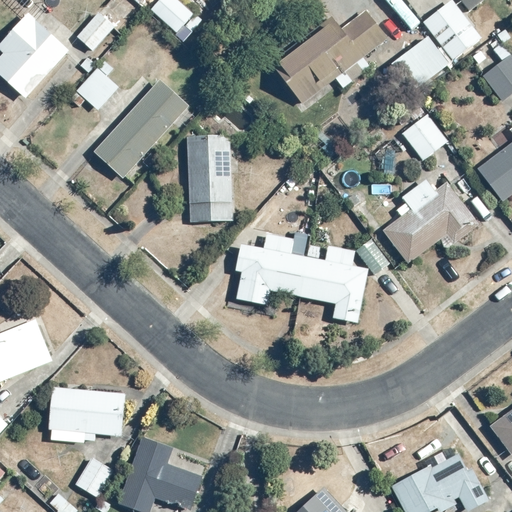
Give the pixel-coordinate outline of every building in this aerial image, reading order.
[(202,24),(176,0),(160,0),(151,10),(185,42),(202,24)] [(420,23),(401,0),(385,0),(411,31),(420,23)] [(432,34),(453,62),(482,40),(451,0),(423,21),(432,34)] [(485,0),(461,0),(470,12),(486,1),(485,0)] [(271,61),(301,101),(386,37),(366,11),(342,28),(332,15),(271,61)] [(0,50),(3,53),(0,56),(0,74),(26,98),(69,50),(29,13),(0,44),(0,50)] [(115,28),(97,13),(76,37),(94,52),(115,28)] [(453,62),(432,34),(386,68),(407,96),(453,62)] [(511,95),(511,56),(484,77),(503,103),(511,95)] [(111,70),(103,63),(77,92),(99,112),(119,89),(105,77),(111,70)] [(160,80),(94,152),(122,178),(188,106),(160,80)] [(448,144),(427,115),(402,133),(423,162),(448,144)] [(231,135),(186,136),(190,222),(234,220),(231,135)] [(511,142),(477,168),(502,202),(511,194),(511,142)] [(410,209),(382,230),(408,263),(447,234),(453,243),(479,224),(447,182),(435,191),(426,179),(401,197),(410,209)] [(263,247),(241,243),(235,270),(242,272),(236,298),(266,304),(269,289),(337,303),(334,317),(357,322),(368,269),(352,266),(355,251),(329,246),(326,260),(291,253),(295,238),(267,232),(263,247)] [(36,319),(0,333),(0,382),(53,362),(36,319)] [(126,393),(52,386),(48,429),(122,436),(126,393)] [(511,409),(490,426),(511,454),(511,409)] [(0,435),(9,426),(0,418),(0,435)] [(173,448),(143,437),(119,503),(144,511),(149,511),(155,498),(191,510),(203,476),(168,463),(173,448)] [(459,453),(394,486),(407,511),(427,511),(460,496),(468,511),(489,501),(473,468),(468,470),(459,453)] [(114,472),(90,458),(75,485),(98,499),(114,472)] [(347,511),(324,487),(296,511),(347,511)]
